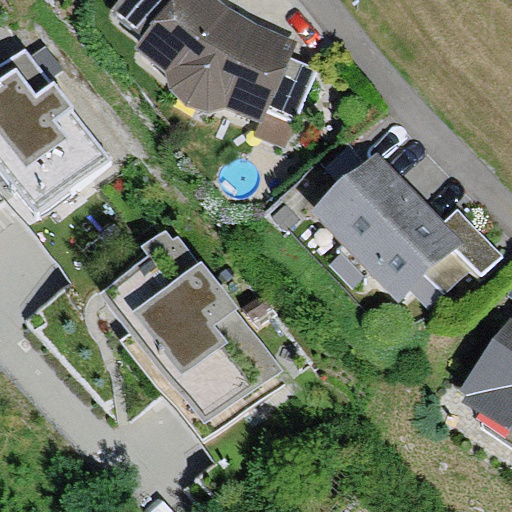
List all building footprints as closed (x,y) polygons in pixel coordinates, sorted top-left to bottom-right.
[(123,0),(113,13),(143,35),(136,46),(168,75),(171,88),(189,105),(210,111),(227,104),(260,118),(256,132),(285,144),(316,64),(290,56),(296,40),(230,8),(218,0),(123,0)] [(29,44),(0,67),(0,170),(40,222),(120,159),(58,80),(68,72),(48,45),(36,54),(29,44)] [(447,225),(376,152),(313,213),(399,301),(412,288),(431,307),(472,267),(479,275),(498,257),(458,215),(447,225)] [(178,237),(104,294),(205,426),(280,368),(178,237)] [(511,322),(465,389),(472,394),(466,403),(511,434),(511,322)]
